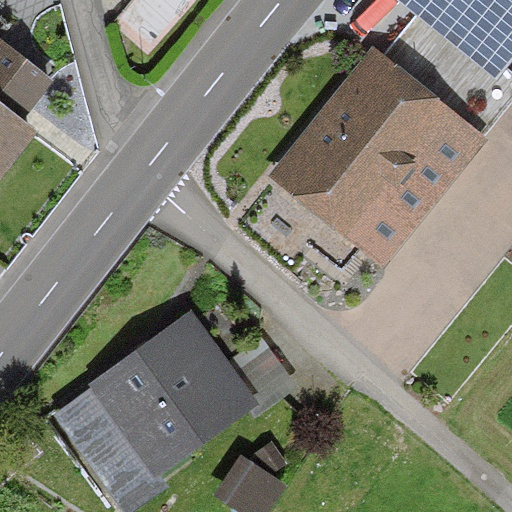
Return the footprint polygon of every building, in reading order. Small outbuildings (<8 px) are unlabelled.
[(511,21),(511,0),(409,0),(483,58),(511,21)] [(0,161),(23,131),(11,122),(42,83),(0,49),(0,161)] [(317,211),(345,233),(348,236),(442,119),(372,62),(278,180),(317,211)] [(237,399),(215,369),(243,349),(211,305),(56,415),(116,500),(151,475),(144,466),(237,399)] [(275,468),(262,449),(247,459),(260,478),(275,468)] [(234,511),(258,511),(272,492),(240,470),(219,501),(234,511)]
